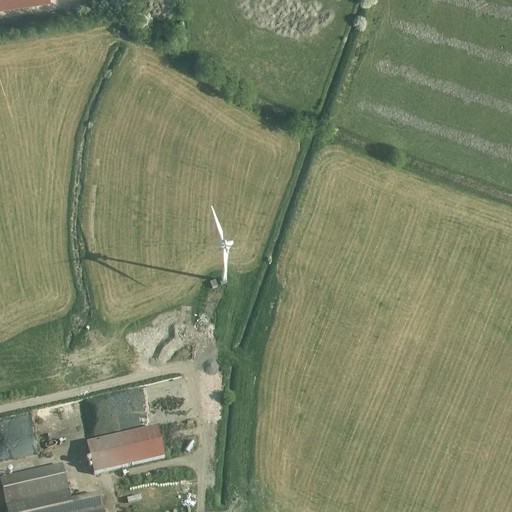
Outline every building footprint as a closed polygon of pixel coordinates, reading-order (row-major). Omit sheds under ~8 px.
[(127,418),(160,406),(156,395),(123,406),(127,418)] [(67,410),(76,408),(74,400),(65,402),(67,410)] [(159,424),(87,440),(94,473),(166,457),(159,424)] [(62,465),(0,479),(0,488),(5,511),(35,511),(72,503),(62,465)] [(72,503),(35,511),(104,511),(101,496),(72,503)]
